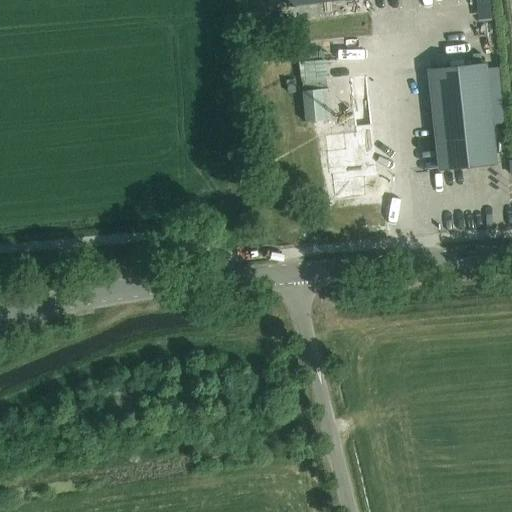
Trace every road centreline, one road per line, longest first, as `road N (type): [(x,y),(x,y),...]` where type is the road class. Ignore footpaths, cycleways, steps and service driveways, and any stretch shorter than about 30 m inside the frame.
road 1 (tertiary): [(0,319),(174,283),(293,274)]
road 2 (unclassified): [(351,511),(293,274)]
road 3 (tertiary): [(293,274),(511,254)]
